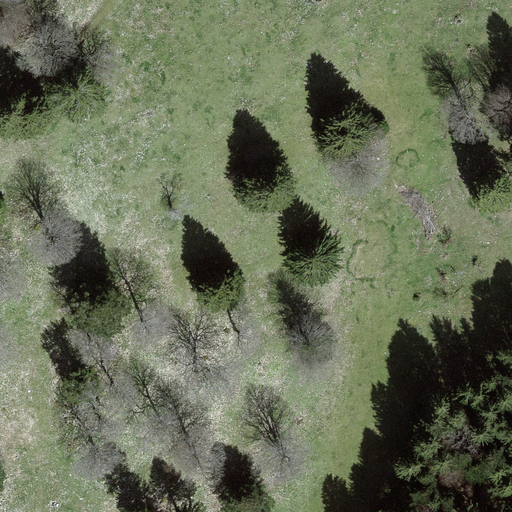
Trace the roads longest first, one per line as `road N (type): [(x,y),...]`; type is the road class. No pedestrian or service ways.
road 1 (track): [(356,511),(414,303),(419,0)]
road 2 (track): [(0,102),(30,85),(110,0)]
